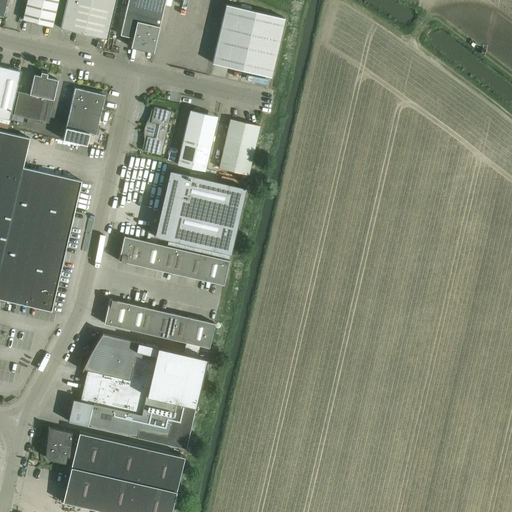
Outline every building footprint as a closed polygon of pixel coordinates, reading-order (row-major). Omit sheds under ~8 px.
[(58,0),(27,0),(23,19),(53,26),(58,0)] [(66,0),(60,28),(107,39),(116,0),(66,0)] [(128,0),(124,18),(120,34),(133,37),(131,47),(153,52),(165,0),(128,0)] [(212,63),(271,76),(285,18),(226,4),(212,63)] [(0,117),(10,120),(11,114),(17,90),(21,71),(0,66),(0,117)] [(17,90),(11,114),(48,122),(58,79),(47,77),(48,71),(42,69),(40,75),(34,74),(30,93),(17,90)] [(66,127),(63,139),(86,145),(89,132),(96,134),(105,94),(75,87),(66,127)] [(147,136),(144,151),(161,155),(165,141),(166,140),(167,138),(167,137),(166,136),(172,110),(154,106),(151,121),(149,121),(146,136),(147,136)] [(205,170),(216,121),(217,115),(190,109),(177,164),(205,170)] [(229,124),(219,168),(248,174),(260,125),(230,118),(229,124)] [(0,130),(0,298),(51,310),(81,180),(23,166),(30,137),(0,130)] [(170,170),(162,206),(175,210),(168,238),(230,253),(245,188),(170,170)] [(119,260),(136,264),(141,240),(124,236),(119,260)] [(141,240),(136,264),(153,268),(159,244),(141,240)] [(159,244),(153,268),(171,272),(176,248),(159,244)] [(176,248),(171,272),(189,276),(194,252),(176,248)] [(194,252),(189,276),(206,280),(211,256),(194,252)] [(211,256),(206,280),(224,284),(229,260),(211,256)] [(104,323),(122,327),(127,303),(127,302),(110,298),(104,323)] [(127,303),(122,327),(139,331),(144,307),(144,306),(127,302),(127,303)] [(144,307),(139,331),(157,335),(162,311),(162,310),(144,306),(144,307)] [(162,311),(157,335),(174,339),(180,315),(162,310),(162,311)] [(180,315),(174,339),(192,343),(197,319),(180,315)] [(197,319),(192,343),(209,347),(215,323),(197,319)] [(73,399),(68,420),(88,425),(137,436),(186,448),(195,406),(207,358),(207,357),(158,346),(103,333),(104,332),(103,331),(82,369),(83,370),(84,368),(88,369),(80,400),(73,399)] [(49,425),(46,453),(46,454),(46,455),(46,456),(47,457),(48,458),(49,459),(51,459),(66,463),(67,456),(73,457),(63,501),(108,511),(171,511),(184,456),(79,431),(79,434),(73,432),(49,426),(49,425)]
